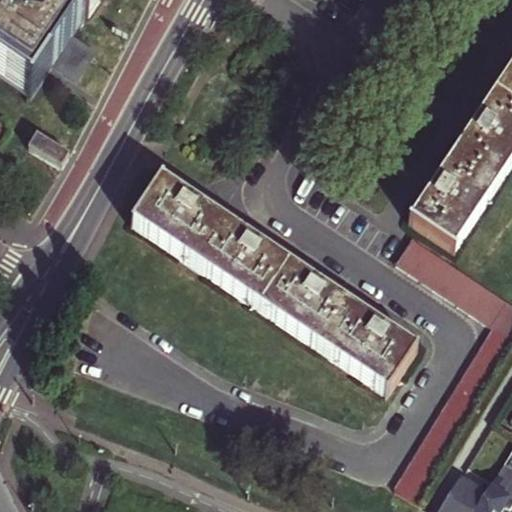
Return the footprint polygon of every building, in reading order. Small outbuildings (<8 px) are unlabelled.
[(53,65),(71,38),(97,0),(0,0),(0,73),(32,95),(47,74),(53,65)] [(71,38),(53,65),(77,82),(95,55),(71,38)] [(511,171),(511,77),(474,133),(436,191),(411,227),(455,256),(511,171)] [(70,157),(37,138),(28,152),(62,173),(70,157)] [(184,198),(164,185),(135,228),(390,399),(420,355),(390,336),(325,292),(252,243),(184,198)] [(398,266),(412,275),(428,251),(414,242),(398,266)] [(412,275),(424,284),(441,259),(428,251),(412,275)] [(432,289),(437,292),(453,267),(441,259),(424,284),(432,289)] [(453,267),(437,292),(448,300),(464,275),(453,267)] [(476,283),(464,275),(448,300),(460,307),(476,283)] [(472,315),(488,291),(476,283),(460,307),(472,315)] [(472,315),(483,323),(500,298),(488,291),(472,315)] [(483,323),(495,331),(511,342),(511,306),(500,298),(483,323)] [(511,342),(495,331),(488,343),(511,357),(511,342)] [(511,362),(511,357),(488,343),(480,356),(506,372),(511,362)] [(480,356),(473,367),(499,384),(506,372),(480,356)] [(473,367),(465,380),(491,396),(499,384),(473,367)] [(465,380),(457,392),(484,408),(491,396),(465,380)] [(457,392),(450,404),(476,421),(484,408),(457,392)] [(476,421),(450,404),(443,416),(469,432),(476,421)] [(443,416),(435,429),(461,445),(469,432),(443,416)] [(435,429),(428,441),(454,457),(461,445),(435,429)] [(428,441),(420,453),(446,469),(454,457),(428,441)] [(446,469),(420,453),(412,465),(439,482),(446,469)] [(511,458),(487,499),(479,511),(507,511),(511,505),(511,458)] [(439,482),(412,465),(405,478),(431,494),(439,482)] [(405,478),(396,492),(422,509),(431,494),(405,478)] [(462,483),(444,511),(479,511),(487,499),(462,483)]
